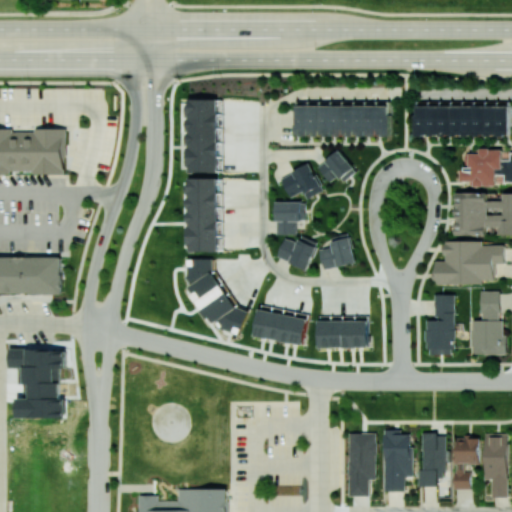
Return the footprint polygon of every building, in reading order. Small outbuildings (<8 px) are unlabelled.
[(220,171),(219,98),(189,99),(190,172),(220,171)] [(392,135),(391,104),(296,105),(297,136),(392,135)] [(510,105),(417,104),(416,135),(510,136),(510,105)] [(0,172),(65,173),(65,127),(0,127),(0,172)] [(339,175),(344,181),(357,171),(340,149),(318,166),(331,181),(339,175)] [(511,149),(480,150),(480,153),(470,153),(470,167),(464,167),(464,181),(474,181),(474,185),(497,185),(497,174),(505,174),(505,182),(511,181),(511,149)] [(325,189),(309,162),(281,178),(292,197),(303,190),(308,199),(325,189)] [(220,177),(189,177),(190,251),(220,251),(219,207),(220,207),(220,177)] [(458,234),(487,234),(487,227),(499,226),(499,234),(511,234),(511,192),(504,193),(504,200),(488,200),(488,192),(457,192),(457,214),(458,214),(458,234)] [(277,234),(298,234),(297,220),(306,220),(306,201),(277,201),(277,234)] [(320,249),(325,269),(357,261),(350,232),(331,237),(333,246),(320,249)] [(299,242),(285,237),(278,257),(309,269),(318,241),(301,235),(299,242)] [(505,244),(483,244),(483,240),(445,240),(445,260),(437,260),(437,283),(484,283),(484,280),(495,279),(495,262),(505,262),(505,244)] [(0,256),(64,256),(64,293),(0,293),(0,256)] [(214,270),(214,258),(189,258),(189,269),(187,275),(192,283),(192,292),(207,317),(216,320),(221,329),(241,334),(248,310),(234,306),(214,270)] [(506,353),(506,318),(501,319),(501,290),(482,290),(482,319),(472,320),(472,354),(506,353)] [(456,294),(436,294),(436,320),(428,319),(427,353),(456,354),(456,294)] [(309,317),(259,309),(255,336),(305,344),(309,317)] [(370,346),(369,319),(319,320),(320,347),(370,346)] [(19,417),(68,417),(68,398),(61,398),(62,367),(67,367),(67,349),(11,349),(11,367),(21,367),(21,383),(31,383),(31,398),(19,398),(19,417)] [(406,490),(406,475),(413,475),(413,433),(402,433),(402,428),(384,429),(385,490),(406,490)] [(350,495),(370,495),(370,479),(378,479),(377,432),(350,432),(350,495)] [(439,486),(439,477),(447,477),(447,433),(424,433),(423,469),(419,469),(419,485),(439,486)] [(486,479),(492,479),(493,497),(510,496),(509,433),(485,433),(486,479)] [(455,488),(472,488),(472,471),(465,471),(465,463),(481,463),(481,437),(456,437),(455,488)] [(230,487),(230,511),(138,511),(138,495),(161,495),(161,502),(182,502),(182,488),(230,487)]
